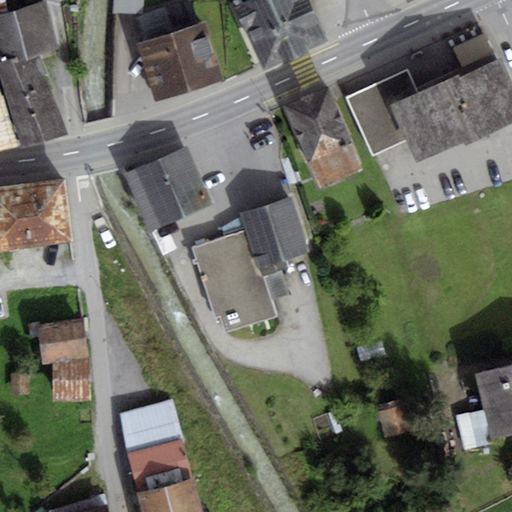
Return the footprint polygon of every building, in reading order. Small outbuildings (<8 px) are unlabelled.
[(153,0),(123,0),(123,19),(153,19),(153,0)] [(248,0),(245,2),(235,6),(263,69),(326,41),(307,0),(248,0)] [(6,13),(0,15),(0,81),(20,145),(60,133),(36,55),(58,48),(44,2),(6,13)] [(201,24),(136,45),(154,101),(218,80),(201,24)] [(410,77),(348,104),(374,161),(406,147),(413,162),(511,117),(511,83),(501,60),(419,96),(410,77)] [(325,92),(287,109),(320,187),(358,170),(325,92)] [(0,106),(0,148),(12,145),(0,106)] [(188,153),(127,180),(152,237),(213,210),(188,153)] [(64,182),(0,187),(0,250),(69,245),(64,182)] [(291,200),(242,214),(248,235),(257,268),(273,263),(306,253),(291,200)] [(248,235),(193,254),(223,335),(276,318),(264,281),(277,275),(273,263),(257,268),(248,235)] [(81,323),(39,328),(44,366),(85,361),(81,323)] [(511,363),(475,371),(490,438),(511,433),(511,363)] [(87,379),(51,380),(52,402),(88,400),(87,379)] [(174,406),(122,417),(137,484),(188,473),(174,406)] [(403,406),(381,412),(387,438),(409,432),(403,406)] [(200,511),(192,479),(136,493),(140,511),(200,511)] [(110,511),(107,499),(58,511),(110,511)]
